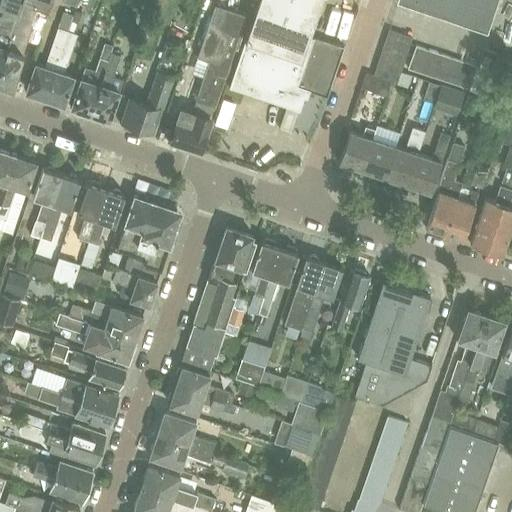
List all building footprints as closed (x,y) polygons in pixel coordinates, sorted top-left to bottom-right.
[(50,0),(22,0),(19,10),(0,66),(0,84),(11,88),(15,78),(37,6),(47,10),(50,0)] [(0,14),(0,66),(19,10),(22,0),(0,0),(0,1),(0,8),(5,11),(0,14)] [(309,33),(320,0),(257,0),(229,85),(299,109),(306,88),(327,95),(343,45),(309,33)] [(396,0),(396,1),(487,32),(497,0),(396,0)] [(180,144),(181,143),(181,141),(200,147),(215,105),(246,15),(215,4),(197,55),(209,59),(196,98),(204,101),(200,113),(181,106),(176,121),(172,132),(171,132),(168,140),(180,144)] [(36,94),(43,96),(66,30),(57,27),(44,65),(34,62),(30,77),(25,90),(27,91),(28,93),(34,95),(36,94)] [(408,47),(412,36),(388,28),(385,39),(408,47)] [(53,102),(59,104),(61,102),(63,103),(74,74),(63,71),(70,51),(76,33),(66,30),(43,96),(52,99),(53,102)] [(404,59),(408,47),(385,39),(381,50),(404,59)] [(415,45),(408,67),(420,71),(427,49),(415,45)] [(164,47),(159,60),(167,63),(172,51),(164,47)] [(469,89),(481,93),(485,80),(494,82),(504,54),(483,48),(469,89)] [(427,49),(420,71),(432,76),(440,53),(427,49)] [(123,78),(112,74),(119,53),(110,50),(107,58),(89,112),(98,114),(97,117),(107,120),(107,118),(109,118),(123,78)] [(381,50),(377,62),(400,71),(404,59),(381,50)] [(444,80),(452,57),(440,53),(432,76),(444,80)] [(82,109),(89,112),(107,58),(99,55),(94,70),(84,66),(71,105),(72,106),(72,108),(81,111),(82,109)] [(456,84),(464,61),(452,57),(444,80),(456,84)] [(464,61),(456,84),(468,88),(476,65),(464,61)] [(386,95),(391,80),(397,82),(400,71),(377,62),(373,74),(366,71),(361,86),(386,95)] [(130,95),(125,112),(121,121),(125,122),(123,125),(134,129),(135,126),(151,131),(159,106),(162,107),(174,74),(156,68),(145,101),(130,95)] [(436,97),(458,104),(462,93),(440,85),(436,97)] [(498,137),(510,141),(511,141),(511,120),(504,118),(498,137)] [(362,133),(349,129),(338,160),(360,167),(370,136),(373,128),(364,125),(362,133)] [(383,174),(406,182),(416,152),(423,129),(411,125),(404,148),(393,144),(383,174)] [(431,157),(416,152),(406,182),(431,190),(440,160),(449,134),(440,131),(431,157)] [(360,167),(383,174),(393,144),(370,136),(360,167)] [(440,180),(438,190),(426,226),(426,227),(443,233),(456,194),(460,181),(452,178),(457,161),(459,155),(462,145),(452,141),(440,180)] [(511,141),(510,141),(503,164),(506,165),(501,180),(508,183),(511,170),(511,141)] [(0,201),(1,202),(16,154),(0,148),(0,201)] [(0,217),(4,219),(13,190),(15,186),(27,189),(36,161),(16,154),(1,202),(0,203),(0,217)] [(482,186),(488,167),(477,164),(471,182),(482,186)] [(46,166),(43,165),(33,196),(43,199),(31,233),(40,236),(62,172),(57,170),(55,169),(54,166),(49,165),(46,166)] [(68,174),(62,172),(40,236),(52,239),(54,232),(62,206),(70,208),(80,178),(77,177),(75,174),(71,172),(68,174)] [(88,239),(106,187),(99,184),(100,182),(92,179),(91,182),(87,180),(77,211),(85,213),(77,236),(88,240),(88,239)] [(469,242),(485,247),(505,186),(499,184),(494,199),(485,196),(469,242)] [(511,188),(505,186),(485,247),(502,253),(502,252),(511,222),(511,205),(508,204),(511,190),(511,188)] [(106,187),(88,239),(88,240),(83,255),(92,258),(104,220),(114,223),(124,193),(121,192),(120,189),(115,187),(112,189),(106,187)] [(466,197),(456,194),(443,233),(461,239),(477,190),(470,187),(466,197)] [(123,268),(157,279),(160,268),(168,243),(169,244),(179,213),(178,213),(176,208),(170,206),(134,194),(121,231),(115,229),(110,244),(117,246),(116,247),(129,252),(123,268)] [(214,258),(180,359),(192,363),(211,370),(235,297),(230,296),(240,267),(246,269),(256,239),(251,237),(252,233),(226,224),(220,241),(214,258)] [(262,294),(279,244),(273,242),(274,240),(265,236),(264,239),(261,238),(251,268),(261,271),(254,291),(262,294)] [(286,246),(279,244),(262,294),(271,297),(278,277),(288,280),(298,250),(294,249),(295,247),(286,244),(286,246)] [(16,266),(28,270),(32,257),(21,253),(19,258),(16,266)] [(301,328),(302,325),(324,260),(319,258),(317,254),(313,253),(310,255),(306,254),(296,284),(284,323),(301,328)] [(58,256),(51,279),(72,286),(80,263),(58,256)] [(311,328),(316,313),(323,292),(333,296),(343,266),(338,264),(336,260),(333,259),(329,261),(324,260),(302,325),(311,328)] [(130,297),(149,303),(157,279),(123,268),(117,266),(113,275),(112,279),(133,286),(130,297)] [(73,285),(95,292),(101,274),(79,267),(73,285)] [(111,270),(104,267),(99,281),(107,283),(109,278),(111,274),(112,270),(111,270)] [(351,268),(345,283),(331,325),(341,328),(351,301),(360,304),(370,274),(366,273),(365,270),(360,268),(357,270),(351,268)] [(23,297),(29,276),(9,269),(2,290),(23,297)] [(409,357),(421,322),(430,295),(381,278),(356,356),(366,359),(355,394),(381,403),(427,378),(431,365),(409,357)] [(0,320),(10,324),(17,305),(19,297),(2,292),(0,299),(0,320)] [(72,303),(69,314),(135,336),(143,313),(111,303),(108,314),(72,303)] [(233,306),(228,321),(238,324),(242,309),(233,306)] [(457,358),(448,384),(461,388),(465,378),(486,314),(480,312),(479,307),(475,306),(471,308),(468,307),(457,338),(467,341),(461,360),(457,358)] [(131,347),(135,336),(69,314),(59,310),(56,322),(86,332),(83,343),(97,347),(96,349),(127,359),(128,355),(131,355),(133,349),(131,347)] [(265,314),(257,312),(254,322),(261,325),(265,314)] [(487,371),(499,335),(504,320),(500,319),(498,314),(494,313),(490,315),(486,314),(465,378),(474,381),(478,368),(487,371)] [(505,376),(511,378),(511,325),(502,354),(496,373),(505,376)] [(54,340),(51,348),(50,352),(64,357),(63,359),(91,369),(89,376),(118,385),(120,381),(123,380),(125,373),(123,371),(125,366),(72,349),(67,347),(68,345),(54,340)] [(242,357),(235,377),(258,385),(263,369),(264,365),(242,357)] [(175,384),(225,400),(228,392),(206,384),(209,373),(182,364),(181,366),(178,367),(176,373),(178,375),(177,377),(175,384)] [(263,369),(258,385),(269,388),(274,373),(263,369)] [(280,393),(298,399),(301,400),(308,381),(308,380),(286,373),(280,393)] [(45,377),(42,385),(113,409),(118,394),(85,383),(67,376),(64,384),(45,377)] [(242,381),(238,391),(251,395),(255,385),(242,381)] [(301,400),(328,409),(333,392),(319,387),(320,385),(308,381),(301,400)] [(448,384),(445,383),(445,389),(440,388),(410,476),(429,482),(436,462),(437,459),(440,450),(443,443),(446,432),(449,424),(454,409),(461,388),(448,384)] [(222,409),(225,400),(175,384),(173,391),(170,391),(167,399),(170,400),(169,402),(197,411),(200,401),(222,409)] [(113,409),(42,385),(38,396),(57,403),(56,407),(108,424),(113,409)] [(330,408),(352,415),(356,403),(334,396),(330,408)] [(298,399),(291,421),(320,431),(328,409),(301,400),(298,399)] [(348,426),(352,415),(330,408),(326,418),(348,426)] [(157,431),(188,442),(196,420),(174,412),(164,409),(163,413),(162,412),(160,421),(157,431)] [(475,417),(454,409),(449,424),(470,431),(475,417)] [(492,422),(475,417),(470,431),(491,438),(493,438),(502,411),(497,409),(492,422)] [(384,425),(404,432),(408,421),(387,414),(384,425)] [(274,441),(291,446),(312,454),(320,431),(291,421),(281,418),(274,441)] [(345,436),(348,426),(326,418),(323,429),(345,436)] [(43,427),(100,446),(105,432),(71,420),(69,427),(45,419),(43,427)] [(95,462),(100,446),(43,427),(42,427),(31,423),(21,420),(18,428),(21,433),(39,439),(45,445),(95,462)] [(449,424),(446,432),(443,443),(492,460),(499,440),(493,438),(491,438),(470,431),(449,424)] [(384,425),(380,435),(401,442),(404,432),(384,425)] [(511,442),(511,430),(499,426),(495,437),(511,442)] [(345,436),(323,429),(319,439),(341,447),(345,436)] [(150,450),(149,454),(158,458),(180,465),(188,442),(157,431),(153,442),(152,442),(150,450)] [(194,444),(214,451),(217,442),(197,435),(194,444)] [(380,435),(377,446),(397,453),(401,442),(380,435)] [(338,457),(341,447),(319,439),(316,450),(338,457)] [(443,443),(440,450),(437,459),(436,462),(485,479),(492,460),(443,443)] [(211,461),(214,451),(194,444),(190,454),(211,461)] [(307,469),(312,454),(291,446),(286,463),(307,469)] [(393,464),(397,453),(377,446),(373,457),(393,464)] [(316,450),(312,460),(334,468),(338,457),(316,450)] [(373,457),(369,467),(390,474),(393,464),(373,457)] [(87,485),(92,470),(60,458),(57,466),(38,460),(35,467),(87,485)] [(331,478),(334,468),(312,460),(308,471),(331,478)] [(172,496),(211,510),(215,497),(176,484),(180,474),(148,462),(141,485),(172,496)] [(429,482),(478,499),(485,479),(436,462),(429,482)] [(82,500),(87,485),(35,467),(33,474),(52,481),(49,489),(82,500)] [(369,467),(366,478),(386,485),(390,474),(369,467)] [(327,489),(331,478),(308,471),(305,482),(327,489)] [(291,480),(278,476),(270,498),(283,503),(291,480)] [(428,485),(429,482),(410,476),(407,487),(425,493),(428,485)] [(366,478),(362,488),(383,495),(386,485),(366,478)] [(301,492),(323,500),(327,489),(305,482),(301,492)] [(473,511),(478,499),(429,482),(428,485),(425,493),(422,501),(442,508),(445,509),(452,511),(473,511)] [(181,511),(210,511),(211,510),(172,496),(141,485),(133,508),(142,511),(144,511),(166,511),(168,507),(181,511)] [(422,501),(425,493),(407,487),(403,497),(422,504),(422,501)] [(362,488),(359,499),(378,506),(381,501),(383,495),(362,488)] [(52,498),(51,501),(34,495),(22,497),(9,492),(6,502),(14,505),(35,511),(77,511),(79,507),(52,498)] [(320,510),(323,500),(301,492),(298,503),(320,510)] [(409,511),(418,511),(422,504),(403,497),(399,508),(409,511)] [(357,499),(353,509),(361,511),(373,511),(378,506),(359,499),(357,499)] [(442,508),(422,501),(422,504),(418,511),(444,511),(445,509),(442,508)]
